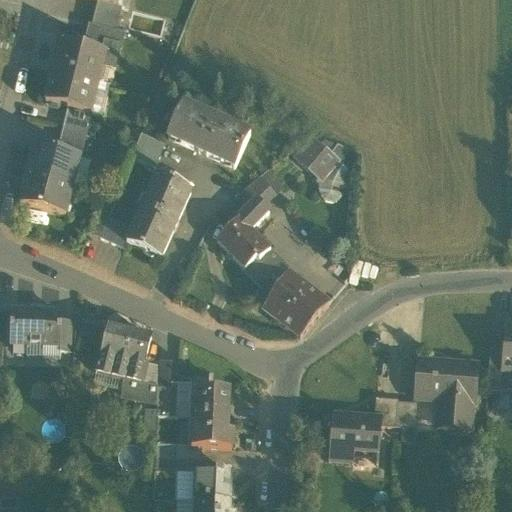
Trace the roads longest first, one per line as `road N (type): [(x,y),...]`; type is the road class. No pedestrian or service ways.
road 1 (residential): [(281,362),(229,354),(158,314),(0,249)]
road 2 (residential): [(511,282),(416,285),(359,306),(281,362)]
road 3 (unclassified): [(272,511),(281,362)]
road 4 (residential): [(0,127),(33,0)]
